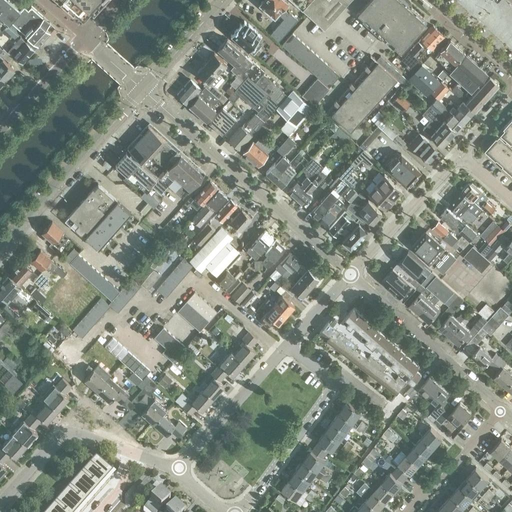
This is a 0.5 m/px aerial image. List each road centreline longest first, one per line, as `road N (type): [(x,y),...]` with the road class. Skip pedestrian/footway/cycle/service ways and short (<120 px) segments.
road 1 (residential): [(66,360),(104,320),(134,305),(155,321),(195,277),(282,350)]
road 2 (residential): [(350,273),(142,90)]
road 3 (tertiary): [(0,250),(142,90)]
road 4 (residential): [(500,410),(350,273)]
road 5 (residential): [(132,453),(65,430),(0,503)]
road 6 (residential): [(350,273),(461,154)]
road 7 (residential): [(175,469),(282,350)]
road 8 (residential): [(240,511),(334,384)]
road 9 (residential): [(408,511),(500,410)]
road 10 (residential): [(86,37),(0,132)]
road 11 (tertiary): [(142,90),(222,0)]
